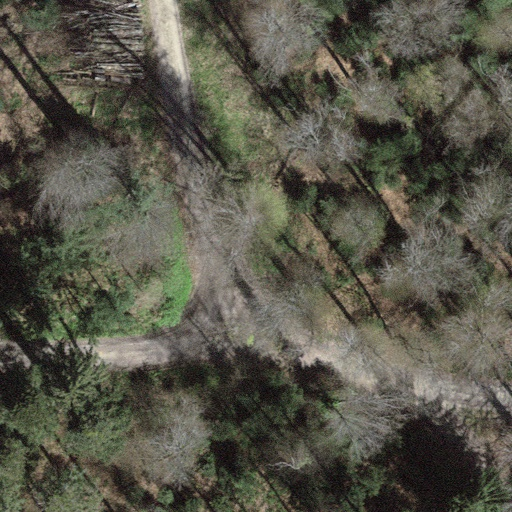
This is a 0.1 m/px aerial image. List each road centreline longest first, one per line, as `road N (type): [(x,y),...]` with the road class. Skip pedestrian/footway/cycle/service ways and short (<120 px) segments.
road 1 (track): [(0,330),(227,339),(380,381),(458,431),(511,489)]
road 2 (track): [(159,0),(195,245),(227,339)]
road 3 (track): [(380,381),(511,387)]
